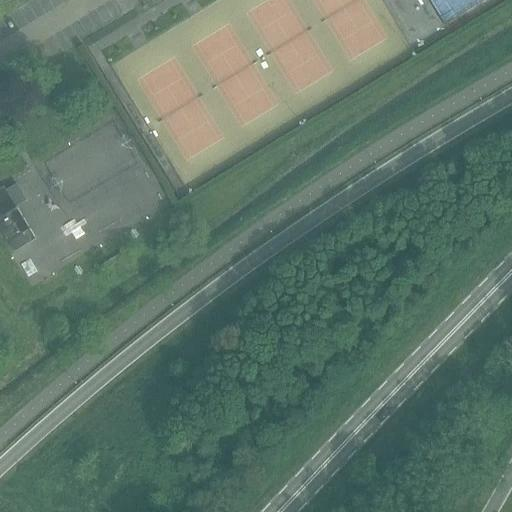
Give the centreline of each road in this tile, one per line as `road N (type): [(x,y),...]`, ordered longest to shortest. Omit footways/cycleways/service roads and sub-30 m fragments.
road 1 (secondary): [(511,96),(216,287),(0,467)]
road 2 (secondary): [(280,511),(511,275)]
